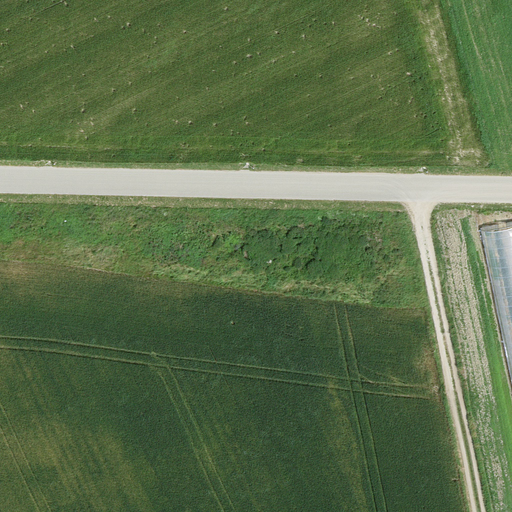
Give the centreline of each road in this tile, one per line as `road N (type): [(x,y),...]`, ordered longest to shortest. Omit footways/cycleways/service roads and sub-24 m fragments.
road 1 (unclassified): [(511,189),(0,177)]
road 2 (track): [(478,511),(418,189)]
